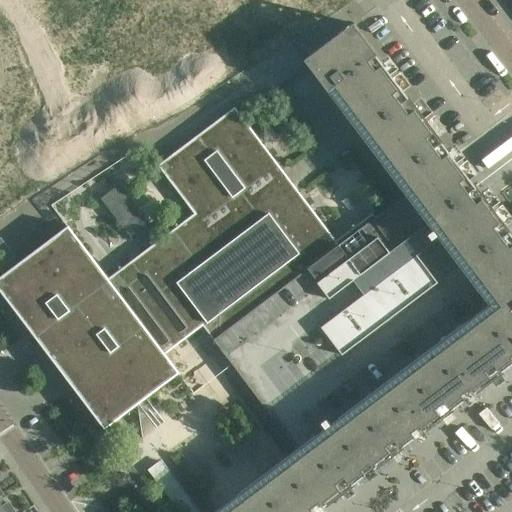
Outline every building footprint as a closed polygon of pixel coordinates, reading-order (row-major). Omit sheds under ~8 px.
[(15,0),(29,22),(64,0),(15,0)] [(147,0),(149,11),(244,0),(147,0)] [(386,233),(224,356),(227,359),(301,456),(294,462),(227,511),(214,511),(212,511),(314,511),(333,498),(511,362),(511,236),(453,158),(375,56),(376,55),(352,23),(303,60),(307,66),(327,92),(334,86),(412,190),(374,218),(386,233)] [(202,326),(224,356),(386,233),(374,218),(372,214),(335,242),(234,108),(157,166),(194,214),(160,240),(107,279),(67,226),(0,277),(0,292),(9,304),(104,430),(179,373),(164,354),(202,326)] [(100,199),(131,240),(150,226),(118,185),(100,199)] [(147,470),(177,511),(196,511),(207,505),(169,453),(147,470)] [(5,505),(0,496),(0,511),(13,511),(14,511),(8,503),(5,505)]
